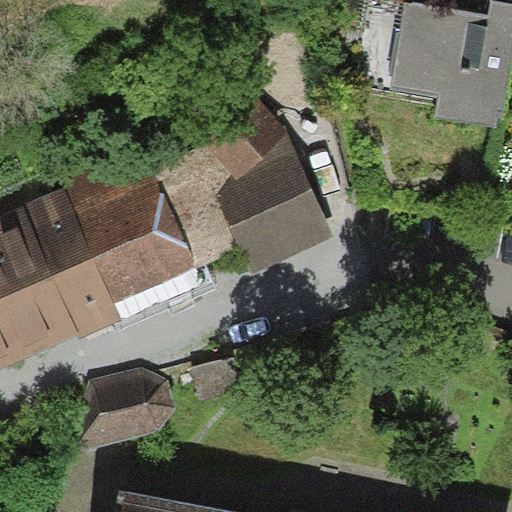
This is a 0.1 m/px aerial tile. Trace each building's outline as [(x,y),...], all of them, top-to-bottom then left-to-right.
[(484,20),(406,9),(394,92),(441,98),(438,122),(500,131),(511,43),(511,5),(487,1),(484,20)] [(154,174),(197,275),(238,251),(250,280),(335,241),(287,125),(283,127),(240,81),(189,129),(206,147),(154,174)] [(0,218),(0,373),(77,341),(79,345),(204,291),(197,275),(154,174),(141,145),(67,176),(72,188),(0,218)] [(89,375),(97,435),(159,427),(152,367),(89,375)] [(186,511),(122,501),(119,511),(460,511),(423,505),(421,511),(186,511)]
